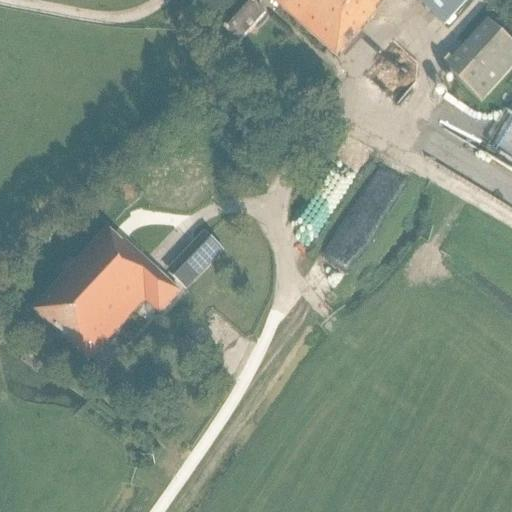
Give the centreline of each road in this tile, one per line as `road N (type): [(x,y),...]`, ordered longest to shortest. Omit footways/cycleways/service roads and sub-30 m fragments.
road 1 (unclassified): [(157,511),(247,377),(276,312),(286,259),(273,215)]
road 2 (track): [(511,224),(405,160)]
